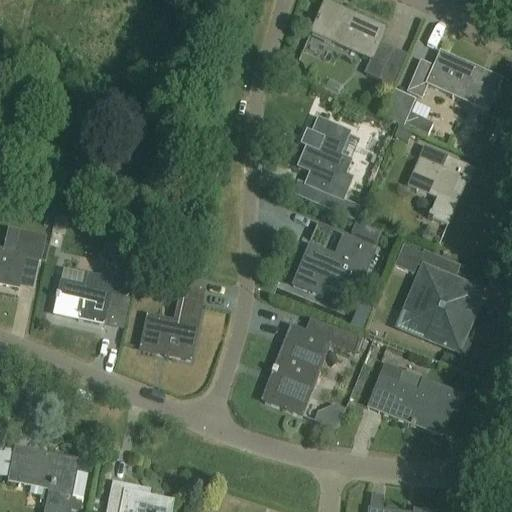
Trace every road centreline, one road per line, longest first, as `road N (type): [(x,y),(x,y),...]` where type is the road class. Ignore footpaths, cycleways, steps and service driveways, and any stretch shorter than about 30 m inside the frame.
road 1 (residential): [(206,426),(232,356),(246,280),(256,80),(284,0)]
road 2 (residential): [(335,465),(441,474),(470,459),(497,404),(511,342)]
road 3 (residential): [(0,338),(206,426)]
road 4 (residential): [(206,426),(335,465)]
